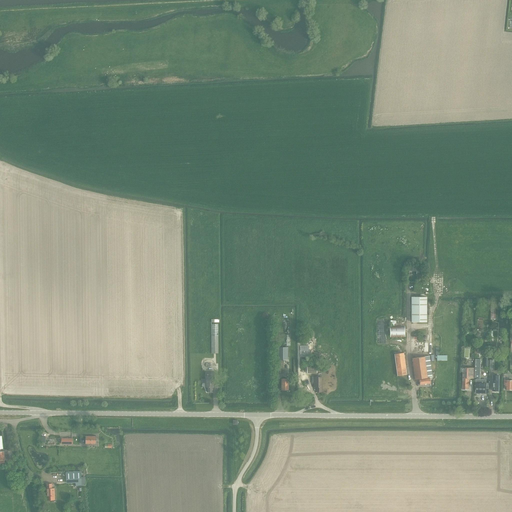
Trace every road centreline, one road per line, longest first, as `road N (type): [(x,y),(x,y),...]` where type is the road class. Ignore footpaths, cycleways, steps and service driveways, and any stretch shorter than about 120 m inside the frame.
road 1 (tertiary): [(0,412),(257,415)]
road 2 (tertiary): [(257,415),(511,416)]
